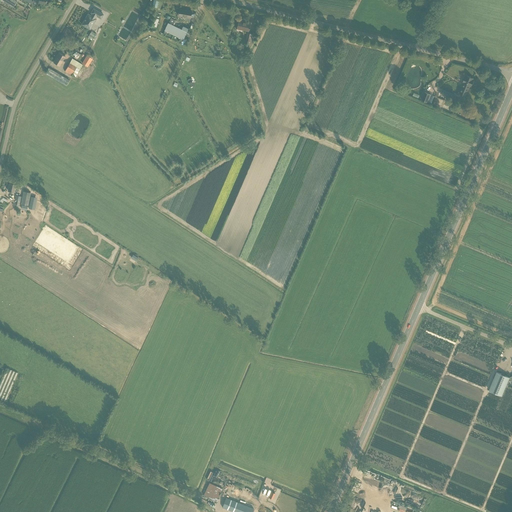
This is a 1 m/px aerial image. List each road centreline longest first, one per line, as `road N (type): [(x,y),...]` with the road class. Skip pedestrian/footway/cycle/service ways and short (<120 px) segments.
road 1 (primary): [(330,511),(511,89)]
road 2 (unclassified): [(511,74),(213,0)]
road 3 (unclassified): [(0,163),(19,88),(74,0)]
